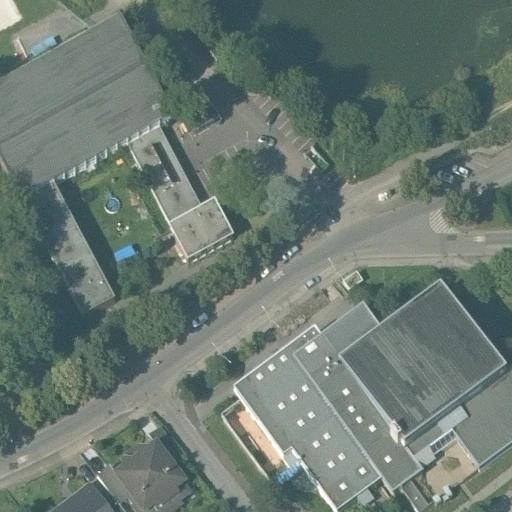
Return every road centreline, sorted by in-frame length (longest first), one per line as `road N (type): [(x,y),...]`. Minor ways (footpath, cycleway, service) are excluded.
road 1 (residential): [(145,377),(347,237)]
road 2 (track): [(511,101),(331,206)]
road 3 (residential): [(511,158),(347,237)]
road 4 (residential): [(0,467),(145,377)]
road 5 (unclassified): [(145,377),(245,511)]
road 6 (residential): [(347,237),(511,238)]
